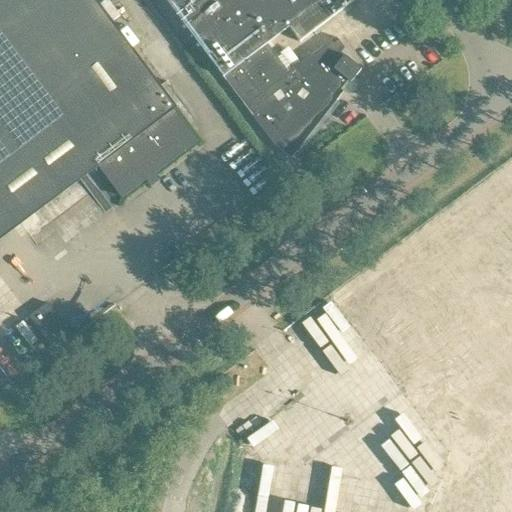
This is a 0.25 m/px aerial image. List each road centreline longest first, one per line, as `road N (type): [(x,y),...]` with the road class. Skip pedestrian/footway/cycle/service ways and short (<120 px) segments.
road 1 (tertiary): [(0,481),(511,97)]
road 2 (unknown): [(258,350),(363,387),(382,408),(390,433),(384,511)]
road 3 (unknown): [(258,350),(250,390),(194,465),(177,511)]
